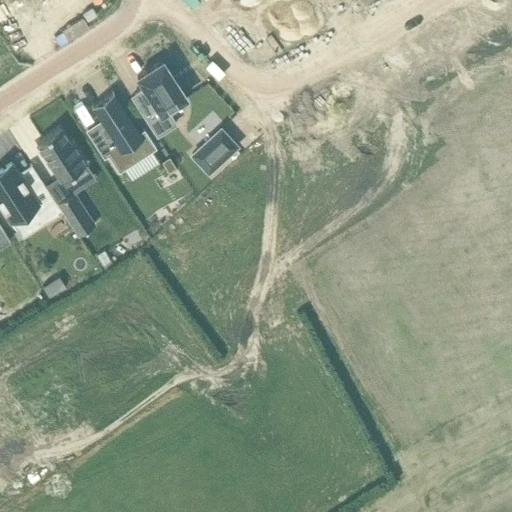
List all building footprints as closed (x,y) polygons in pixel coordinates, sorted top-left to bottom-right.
[(28,0),(24,3),(34,18),(57,3),(55,0),(28,0)] [(511,3),(498,11),(511,36),(511,3)] [(511,36),(498,11),(481,21),(497,50),(511,41),(511,36)] [(481,21),(464,30),(481,59),(497,50),(481,21)] [(464,30),(448,39),(464,69),(481,59),(464,30)] [(145,88),(131,96),(157,135),(176,123),(167,109),(186,96),(177,83),(178,83),(171,73),(162,60),(137,76),(145,88)] [(451,74),(442,79),(447,88),(456,83),(451,74)] [(456,83),(447,88),(452,97),(461,92),(456,83)] [(397,90),(364,108),(375,128),(408,110),(397,90)] [(511,94),(509,90),(500,95),(505,103),(511,99),(511,94)] [(87,128),(86,129),(104,157),(108,154),(119,171),(156,147),(144,129),(140,131),(114,91),(112,92),(113,92),(93,105),(93,104),(91,105),(100,120),(103,123),(89,132),(87,128)] [(500,95),(492,100),(496,108),(505,103),(500,95)] [(408,110),(375,128),(386,148),(419,129),(408,110)] [(60,126),(36,141),(61,179),(62,179),(65,184),(75,177),(72,172),(87,162),(73,140),(70,142),(60,126)] [(221,127),(192,153),(208,171),(237,145),(221,127)] [(168,153),(161,157),(168,169),(175,164),(168,153)] [(499,161),(491,166),(496,175),(504,170),(499,161)] [(12,162),(0,169),(0,203),(11,220),(32,206),(43,224),(62,211),(56,201),(42,180),(29,189),(27,186),(28,186),(22,176),(21,176),(18,172),(12,162)] [(504,170),(496,175),(501,184),(509,179),(504,170)] [(446,177),(413,195),(424,215),(457,197),(446,177)] [(73,191),(56,201),(62,211),(78,235),(95,224),(73,191)] [(314,211),(295,191),(283,202),(275,193),(239,227),(254,242),(258,237),(271,251),(314,211)] [(457,197),(424,215),(435,235),(468,217),(457,197)] [(0,260),(13,252),(0,231),(0,260)] [(341,254),(324,236),(301,259),(291,249),(252,287),(266,302),(291,278),(303,291),(312,282),(315,286),(333,269),(329,266),(341,254)] [(60,276),(43,286),(49,297),(50,296),(67,286),(60,276)] [(459,389),(448,369),(415,387),(426,407),(459,389)] [(470,408),(459,389),(426,407),(438,427),(470,408)] [(422,474),(391,492),(399,508),(431,490),(422,474)] [(431,490),(399,508),(401,511),(428,511),(440,506),(431,490)]
